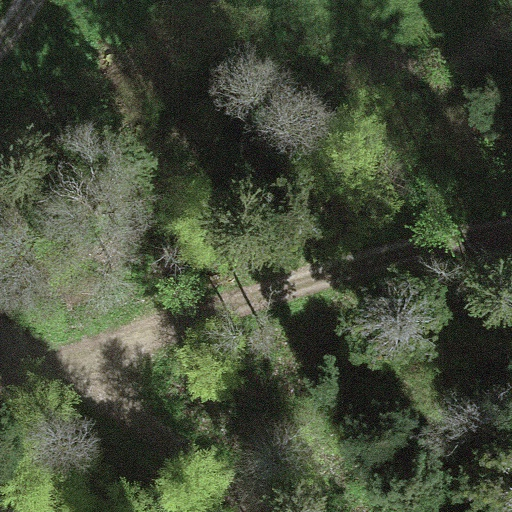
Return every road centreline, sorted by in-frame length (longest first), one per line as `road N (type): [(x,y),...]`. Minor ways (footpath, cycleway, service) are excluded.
road 1 (track): [(511,227),(442,240),(51,355)]
road 2 (track): [(51,355),(257,511)]
